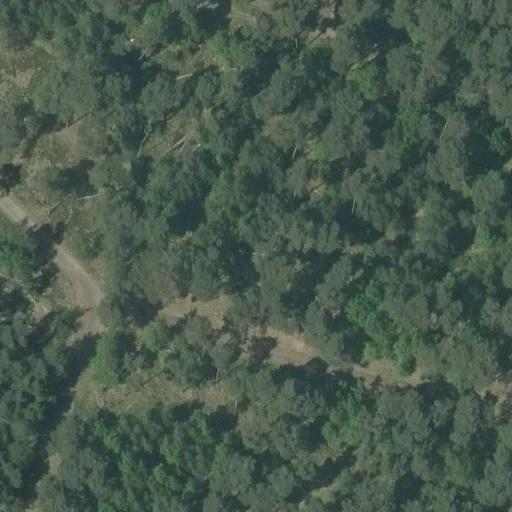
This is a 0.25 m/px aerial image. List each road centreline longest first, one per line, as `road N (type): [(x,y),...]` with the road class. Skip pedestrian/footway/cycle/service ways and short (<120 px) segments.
road 1 (track): [(80,313),(130,312),(511,424)]
road 2 (track): [(30,511),(80,313)]
